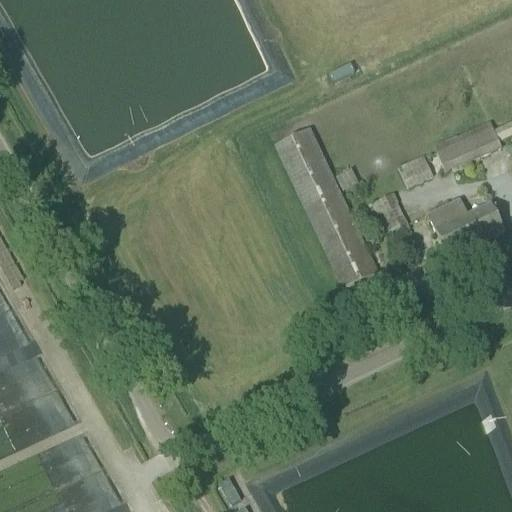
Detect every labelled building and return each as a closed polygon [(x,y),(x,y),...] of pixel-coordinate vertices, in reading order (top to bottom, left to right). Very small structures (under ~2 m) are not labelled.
[(433,150),(444,175),(499,151),(498,147),(511,140),(511,125),(492,135),(488,126),(433,150)] [(274,149),(343,294),(377,277),(308,133),(274,149)] [(397,171),(406,193),(432,181),(423,160),(397,171)] [(333,181),(340,196),(356,189),(349,174),(333,181)] [(372,209),(386,236),(406,226),(397,208),(398,207),(394,198),(372,209)] [(427,219),(447,262),(504,236),(491,208),(467,219),(460,204),(427,219)] [(477,387),(421,410),(427,424),(474,406),(479,419),(488,416),(477,387)] [(228,483),(220,487),(231,508),(239,504),(228,483)]
